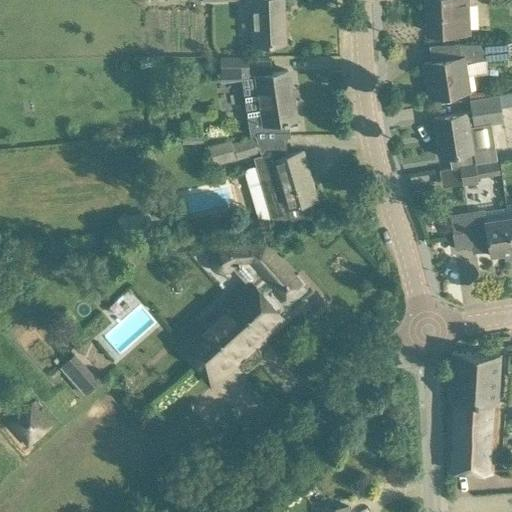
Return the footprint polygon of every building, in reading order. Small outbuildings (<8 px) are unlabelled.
[(283,0),(245,0),(246,10),(252,10),(253,44),(285,42),(283,0)] [(426,0),(428,32),(468,30),(466,0),(426,0)] [(436,60),(424,62),(429,97),(475,90),(473,75),(465,77),(463,63),(511,55),(511,42),(434,44),(436,60)] [(247,76),(247,65),(247,57),(220,57),(220,81),(240,79),(249,136),(270,136),(290,136),(288,119),(295,118),(288,70),(247,76)] [(205,58),(195,58),(195,67),(205,67),(205,58)] [(472,110),(433,117),(439,156),(473,151),(469,126),(504,120),(501,104),(511,101),(511,91),(499,94),(470,99),(472,110)] [(473,128),(475,144),(489,142),(486,126),(473,128)] [(209,145),(214,165),(237,159),(231,139),(209,145)] [(287,208),(316,199),(301,150),(285,155),(283,149),(266,148),(264,154),(256,158),(263,185),(278,181),(282,193),(267,198),(272,218),(288,217),(287,208)] [(498,163),(476,167),(475,162),(459,165),(462,183),(478,181),(477,176),(499,173),(498,163)] [(488,250),(484,220),(486,219),(484,209),(469,212),(450,215),(455,249),(472,246),(473,252),(488,250)] [(150,211),(118,214),(121,241),(153,238),(150,211)] [(504,253),(504,259),(511,257),(511,243),(508,216),(486,219),(484,220),(488,250),(489,256),(504,253)] [(251,282),(180,345),(210,379),(248,345),(246,343),(259,331),(261,333),(281,315),(263,295),(272,287),(278,293),(295,278),(264,243),(220,246),(217,247),(215,249),(212,251),(211,253),(210,256),(210,259),(210,262),(211,265),(213,267),(216,269),(219,270),(221,271),(225,271),(227,270),(230,268),(244,256),(265,279),(256,287),(251,282)] [(450,400),(447,470),(492,471),(500,353),(452,351),(449,400),(450,400)] [(76,352),(59,367),(83,394),(100,379),(76,352)] [(28,448),(53,425),(31,400),(6,423),(28,448)]
